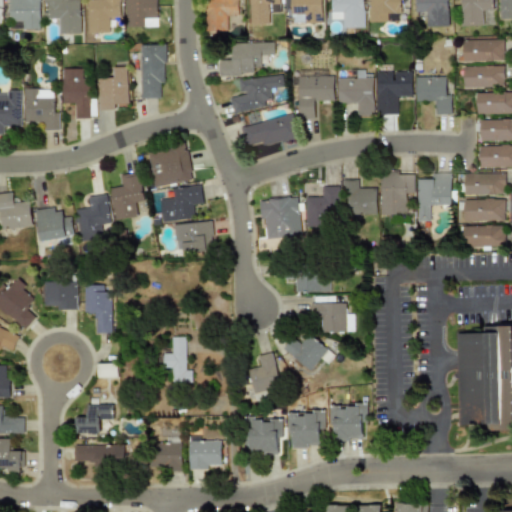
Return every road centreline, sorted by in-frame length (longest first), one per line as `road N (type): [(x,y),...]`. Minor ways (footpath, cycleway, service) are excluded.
road 1 (residential): [(165,500),(234,498),(335,472),(494,467)]
road 2 (residential): [(185,0),(192,91),(230,182),(254,317)]
road 3 (residential): [(230,182),(373,145),(466,148)]
road 4 (residential): [(0,162),(60,161),(200,115)]
road 5 (residential): [(165,500),(50,500),(0,489)]
road 6 (residential): [(47,341),(35,358),(38,373),(54,386),(70,385),(83,371),(81,348),(70,339),(47,341)]
